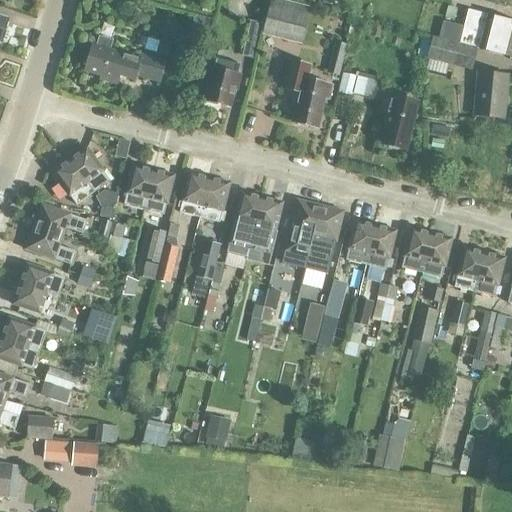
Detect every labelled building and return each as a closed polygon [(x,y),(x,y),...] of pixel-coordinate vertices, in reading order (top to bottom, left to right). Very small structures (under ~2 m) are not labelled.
[(269,2),(260,39),(299,49),(308,12),(269,2)] [(440,25),(436,40),(475,50),(510,59),(510,58),(511,50),(511,23),(484,16),(466,11),(461,31),(440,25)] [(380,39),(382,29),(374,27),(372,38),(380,39)] [(139,61),(135,60),(110,52),(113,42),(99,38),(96,48),(93,47),(85,73),(101,78),(100,82),(116,87),(117,83),(127,86),(128,84),(134,85),(136,77),(159,84),(166,63),(141,56),(139,61)] [(247,38),(242,58),(253,60),(258,40),(247,38)] [(432,39),(427,60),(470,72),(474,53),(475,50),(436,40),(432,39)] [(336,43),(328,75),(340,78),(348,46),(336,43)] [(220,105),(230,107),(234,91),(237,91),(241,77),(238,76),(241,66),(217,60),(214,70),(213,70),(205,102),(208,102),(210,105),(217,107),(220,105)] [(300,95),(294,123),(298,124),(297,127),(306,129),(306,127),(317,129),(324,98),(331,100),(333,89),(325,87),(309,83),(313,66),(291,61),(283,91),(300,95)] [(379,79),(359,74),(354,95),(374,100),(379,79)] [(338,94),(351,98),(356,78),(343,75),(338,94)] [(478,75),(477,88),(474,117),(503,120),(507,78),(478,75)] [(379,113),(390,115),(382,145),(389,147),(390,150),(398,152),(400,150),(406,151),(414,120),(412,120),(415,109),(382,100),(379,113)] [(87,150),(70,162),(93,195),(110,182),(104,173),(87,150)] [(77,207),(93,195),(70,162),(52,174),(69,198),(70,198),(77,207)] [(124,207),(144,212),(154,172),(133,167),(125,200),(124,207)] [(164,217),(166,209),(167,209),(175,177),(154,172),(144,212),(164,217)] [(180,215),(200,220),(210,180),(190,175),(182,206),(180,215)] [(222,216),(223,217),(230,185),(210,180),(200,220),(220,225),(222,216)] [(105,192),(96,198),(102,209),(115,212),(116,209),(119,196),(110,194),(105,192)] [(232,234),(227,253),(247,258),(252,239),(253,239),(256,225),(262,199),(242,194),(234,226),(232,234)] [(247,258),(246,262),(267,267),(275,235),(283,204),(262,199),(256,225),(253,239),(252,239),(247,258)] [(290,233),(287,243),(286,249),(299,253),(303,237),(313,240),(317,225),(321,208),(297,202),(289,233),(290,233)] [(41,207),(33,229),(63,239),(66,230),(84,236),(88,222),(69,216),(69,215),(41,207)] [(331,261),(333,254),(335,245),(336,245),(344,213),(321,208),(317,225),(313,240),(309,254),(318,257),(331,261)] [(113,221),(115,212),(102,209),(100,218),(113,221)] [(102,221),(97,238),(109,241),(114,225),(102,221)] [(345,263),(354,265),(365,268),(376,227),(355,222),(347,253),(348,253),(345,263)] [(171,225),(168,238),(177,240),(180,228),(171,225)] [(122,241),(126,228),(117,226),(113,239),(122,241)] [(365,268),(377,271),(385,273),(388,262),(388,263),(396,233),(376,227),(365,268)] [(63,239),(33,229),(26,251),(55,261),(73,267),(77,254),(60,248),(63,239)] [(159,266),(167,233),(153,230),(145,262),(159,266)] [(403,260),(404,260),(401,270),(421,275),(431,235),(411,230),(403,260)] [(452,240),(431,235),(421,275),(441,280),(444,270),(445,270),(452,240)] [(217,265),(221,247),(204,243),(196,278),(213,282),(217,265)] [(157,282),(171,285),(180,251),(166,247),(157,282)] [(456,279),(457,279),(454,290),(474,295),(484,254),(464,249),(456,279)] [(505,260),(484,254),(474,295),(494,299),(497,289),(505,260)] [(155,282),(159,267),(146,264),(144,273),(145,273),(143,280),(155,282)] [(217,265),(213,282),(221,284),(225,266),(217,265)] [(27,266),(20,286),(59,300),(66,280),(55,276),(55,275),(27,266)] [(84,269),(81,277),(93,281),(96,273),(84,269)] [(81,277),(78,285),(90,290),(93,281),(81,277)] [(125,296),(137,297),(141,283),(130,277),(125,296)] [(212,284),(208,296),(218,299),(221,286),(212,284)] [(380,285),(377,298),(386,300),(390,287),(380,285)] [(59,300),(20,286),(13,306),(41,316),(41,315),(52,319),(59,300)] [(390,287),(386,300),(396,302),(399,290),(390,287)] [(440,306),(443,291),(431,289),(429,303),(440,306)] [(330,295),(327,308),(336,311),(339,298),(330,295)] [(368,328),(374,304),(359,300),(353,324),(368,328)] [(465,328),(470,307),(456,303),(451,324),(465,328)] [(316,345),(325,308),(311,305),(302,341),(316,345)] [(254,307),(250,320),(252,320),(259,322),(263,309),(254,307)] [(263,309),(259,322),(261,322),(269,324),(272,312),(263,309)] [(429,353),(439,313),(420,309),(411,348),(427,352),(429,353)] [(108,346),(117,319),(92,311),(83,338),(108,346)] [(484,314),(470,372),(483,375),(494,330),(497,317),(484,314)] [(511,321),(497,317),(494,330),(511,334),(511,321)] [(8,319),(2,339),(40,352),(47,333),(36,329),(36,328),(8,319)] [(261,322),(259,322),(252,320),(247,341),(255,344),(261,322)] [(62,322),(59,329),(72,334),(75,327),(62,322)] [(59,329),(56,338),(68,343),(72,334),(59,329)] [(40,352),(2,339),(0,343),(0,361),(23,368),(33,372),(40,352)] [(427,352),(411,348),(410,351),(415,351),(407,379),(420,383),(427,352)] [(72,362),(70,371),(82,375),(85,366),(72,362)] [(47,382),(74,391),(78,377),(52,368),(47,382)] [(31,387),(23,384),(14,381),(14,380),(0,375),(0,401),(6,403),(10,393),(26,399),(31,387)] [(49,400),(52,389),(53,387),(44,385),(40,398),(49,400)] [(6,403),(0,401),(0,425),(15,430),(20,418),(3,412),(6,403)] [(30,416),(28,439),(53,441),(55,418),(30,416)] [(406,438),(410,422),(398,418),(397,420),(395,422),(393,423),(386,422),(383,433),(406,438)] [(211,422),(206,441),(226,445),(230,426),(211,422)] [(103,426),(102,444),(115,446),(117,428),(103,426)] [(145,433),(144,438),(143,445),(166,450),(168,438),(145,433)] [(397,472),(402,448),(404,440),(381,435),(374,466),(397,472)] [(468,437),(460,472),(467,474),(476,438),(468,437)] [(324,438),(319,463),(335,465),(339,443),(324,438)] [(320,445),(311,443),(295,439),(291,457),(316,462),(320,445)] [(72,464),(73,444),(46,442),(44,461),(72,464)] [(99,446),(73,444),(72,464),(71,468),(97,470),(99,446)] [(490,453),(484,478),(496,480),(502,456),(490,453)] [(0,498),(1,499),(7,500),(11,467),(0,465),(0,498)] [(432,467),(430,477),(450,481),(452,471),(432,467)]
